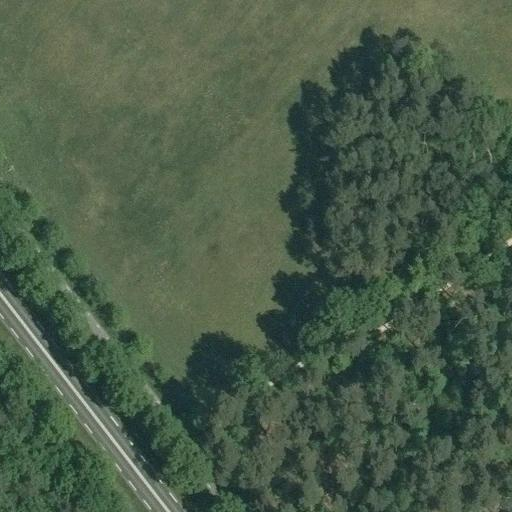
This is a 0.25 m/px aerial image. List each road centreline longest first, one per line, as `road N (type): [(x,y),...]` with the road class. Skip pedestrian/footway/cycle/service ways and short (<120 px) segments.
road 1 (unclassified): [(239,511),(0,209)]
road 2 (primary): [(167,511),(0,294)]
